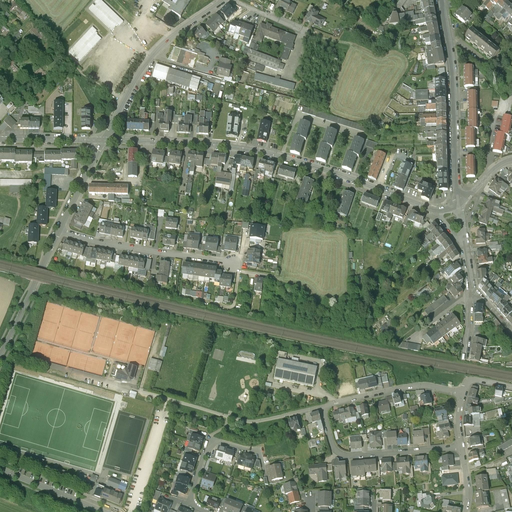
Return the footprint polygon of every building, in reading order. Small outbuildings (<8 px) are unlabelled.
[(93,5),(89,9),(111,31),(117,25),(119,27),(123,22),(100,0),(97,0),(95,3),(96,5),(95,6),(93,5)] [(169,1),(167,4),(174,8),(172,12),(181,17),(191,0),(179,0),(176,5),(169,1)] [(283,0),(282,0),(282,1),(279,7),(293,14),(296,7),(283,0)] [(399,0),(392,11),(396,14),(398,16),(404,15),(406,14),(401,8),(407,0),(399,0)] [(432,0),(425,0),(422,1),(424,11),(434,9),(432,0)] [(491,0),(485,7),(488,10),(494,3),(496,5),(500,0),(491,0)] [(500,0),(496,5),(487,15),(490,17),(494,12),(496,14),(507,2),(504,0),(500,0)] [(496,14),(496,15),(498,16),(501,13),(504,15),(511,7),(507,2),(496,14)] [(7,8),(10,12),(16,7),(14,3),(7,8)] [(221,12),(221,13),(228,19),(232,15),(233,16),(236,13),(233,10),(232,10),(228,5),(221,12)] [(504,15),(502,18),(503,19),(504,20),(509,15),(511,17),(511,15),(511,6),(511,7),(504,15)] [(471,15),(462,8),(456,17),(465,24),(466,22),(471,15)] [(422,16),(415,17),(415,22),(435,18),(434,9),(424,11),(425,18),(424,18),(424,16),(422,16)] [(312,10),(311,10),(310,13),(306,21),(310,24),(310,22),(321,28),(325,21),(316,17),(318,13),(312,10)] [(219,15),(226,21),(228,19),(221,13),(219,15)] [(226,21),(219,15),(217,17),(224,23),(226,21)] [(414,17),(405,19),(404,15),(398,16),(395,17),(397,25),(415,22),(415,17),(414,17)] [(487,15),(482,20),(487,24),(490,21),(492,19),(490,17),(487,15)] [(217,17),(216,16),(211,21),(218,28),(224,23),(217,17)] [(435,18),(415,22),(416,25),(423,24),(426,23),(426,26),(427,26),(437,24),(435,18)] [(218,28),(211,21),(206,25),(210,29),(213,33),(218,28)] [(238,24),(233,22),(229,33),(234,35),(235,34),(234,34),(238,24)] [(243,25),(238,23),(238,24),(234,34),(235,34),(239,36),(243,25)] [(437,24),(427,26),(427,28),(425,29),(425,28),(418,30),(419,34),(421,33),(429,32),(438,30),(437,24)] [(467,29),(460,24),(457,29),(464,34),(467,29)] [(248,27),(243,25),(239,36),(244,38),(248,27)] [(295,38),(271,29),(272,27),(268,25),(267,27),(261,25),(256,37),(256,38),(255,41),(258,42),(261,43),(265,34),(276,38),(275,40),(281,43),(282,40),(288,43),(286,49),(282,59),(286,61),(290,51),(293,52),(293,50),(292,49),(293,46),(292,46),(295,38)] [(97,32),(92,27),(69,52),(73,56),(75,54),(77,56),(75,58),(79,62),(101,39),(95,33),(97,32)] [(253,29),(248,27),(244,38),(249,40),(253,29)] [(200,28),(194,33),(200,39),(206,34),(200,28)] [(499,51),(472,29),(465,38),(492,60),(499,51)] [(438,30),(429,32),(430,35),(423,36),(423,40),(439,37),(438,30)] [(280,60),(257,51),(258,49),(256,48),(258,42),(255,41),(256,38),(256,37),(253,37),(249,50),(281,62),(282,59),(286,49),(284,48),(280,60)] [(440,44),(431,45),(431,48),(426,49),(427,52),(442,50),(440,44)] [(212,60),(175,47),(171,61),(193,68),(195,62),(210,67),(212,60)] [(281,62),(249,50),(245,59),(258,64),(258,66),(248,62),(245,68),(256,72),(256,71),(262,73),(264,67),(277,71),(278,69),(282,71),(284,66),(280,65),(281,62)] [(442,50),(426,53),(426,57),(428,66),(434,65),(434,66),(434,65),(439,65),(444,64),(442,50)] [(434,65),(428,66),(426,57),(423,57),(424,59),(422,60),(423,69),(435,69),(434,65),(434,66),(434,65)] [(230,62),(221,59),(220,65),(220,64),(217,75),(225,77),(229,78),(232,67),(229,67),(229,66),(230,62)] [(193,77),(156,65),(153,77),(189,89),(193,77)] [(473,67),(464,67),(464,87),(468,87),(473,87),(473,67)] [(249,74),(241,71),(237,84),(245,86),(249,74)] [(271,79),(256,75),(254,80),(293,91),(295,86),(278,81),(279,78),(276,77),(275,80),(271,79)] [(201,79),(193,77),(189,89),(197,91),(201,79)] [(445,80),(433,80),(433,83),(435,83),(435,90),(445,89),(445,82),(445,80)] [(445,89),(435,90),(435,100),(437,100),(446,100),(445,89)] [(427,90),(415,90),(415,100),(428,100),(427,90)] [(468,93),(467,93),(468,111),(477,111),(477,93),(473,93),(468,93)] [(62,102),(54,102),(54,116),(62,116),(62,102)] [(368,128),(303,108),(302,113),(367,133),(368,128)] [(91,110),(82,110),(82,130),(90,130),(91,110)] [(477,111),(468,111),(468,129),(475,129),(478,129),(477,111)] [(205,113),(201,113),(200,120),(199,129),(197,129),(196,134),(199,134),(203,135),(204,126),(204,118),(205,113)] [(189,118),(185,118),(185,119),(184,124),(184,133),(190,134),(190,129),(189,128),(189,125),(191,125),(192,115),(189,115),(189,118)] [(15,123),(8,116),(4,121),(11,128),(15,123)] [(62,116),(54,116),(54,129),(62,129),(62,116)] [(500,134),(499,134),(506,135),(506,136),(509,136),(511,120),(511,118),(507,117),(503,116),(500,134)] [(239,118),(229,117),(227,136),(236,137),(239,118)] [(28,119),(20,119),(20,122),(18,122),(18,126),(20,126),(20,129),(28,129),(28,119)] [(39,120),(32,120),(32,119),(28,119),(28,129),(39,129),(39,120)] [(140,122),(128,121),(127,130),(139,131),(140,122)] [(270,124),(261,122),(257,141),(266,143),(270,124)] [(301,122),(297,138),(295,137),(290,153),(300,155),(301,149),(302,146),(304,140),(306,140),(307,134),(308,134),(308,131),(310,125),(301,122)] [(436,124),(425,125),(425,127),(425,134),(427,134),(430,134),(430,130),(436,129),(436,127),(436,124)] [(475,129),(468,129),(465,129),(466,148),(468,148),(473,148),(475,148),(475,129)] [(323,145),(321,145),(316,160),(325,163),(327,157),(328,154),(330,148),(332,148),(334,142),(335,139),(337,133),(328,130),(323,145)] [(500,134),(497,133),(493,151),(502,153),(506,136),(506,135),(499,134),(500,134)] [(355,139),(349,154),(348,153),(342,169),(351,172),(353,166),(354,163),(356,157),(358,157),(360,151),(361,151),(362,148),(361,148),(364,142),(355,139)] [(378,144),(368,141),(366,146),(374,149),(378,144)] [(32,152),(15,152),(15,150),(0,150),(0,159),(1,159),(1,161),(10,161),(10,159),(14,160),(14,161),(19,161),(18,163),(27,163),(27,161),(32,161),(32,152)] [(138,150),(129,150),(129,164),(137,164),(138,150)] [(77,151),(60,151),(60,152),(44,152),(44,153),(44,158),(44,161),(61,161),(61,160),(71,160),(77,160),(77,151)] [(196,154),(189,153),(187,169),(194,170),(195,167),(195,164),(196,154)] [(378,153),(368,178),(376,181),(386,156),(378,153)] [(204,154),(196,154),(195,164),(195,167),(202,168),(203,165),(203,159),(204,158),(203,158),(204,154)] [(220,155),(212,155),(211,160),(211,165),(214,165),(214,164),(218,165),(220,155)] [(226,156),(220,155),(218,165),(217,172),(221,173),(222,167),(221,165),(225,165),(226,156)] [(242,158),(235,157),(233,170),(235,170),(236,166),(241,166),(242,158)] [(241,166),(240,171),(246,172),(247,168),(248,159),(242,158),(241,166)] [(468,158),(466,158),(466,177),(475,177),(474,158),(468,158)] [(267,163),(261,162),(259,166),(261,166),(259,170),(258,175),(260,175),(260,176),(261,176),(264,177),(264,175),(267,163)] [(447,162),(437,162),(437,172),(439,172),(447,171),(447,162)] [(275,165),(267,163),(264,175),(272,177),(275,165)] [(404,163),(395,188),(403,191),(412,166),(404,163)] [(137,164),(129,164),(128,177),(137,178),(137,164)] [(296,171),(281,167),(278,175),(294,180),(296,171)] [(65,169),(44,168),(43,188),(50,188),(50,175),(64,175),(65,169)] [(194,170),(187,169),(186,175),(188,175),(186,193),(184,193),(181,213),(188,214),(194,170)] [(447,171),(439,172),(439,191),(448,191),(447,171)] [(230,175),(217,172),(215,183),(228,186),(230,175)] [(248,174),(246,174),(242,192),(246,193),(246,190),(249,191),(250,181),(248,180),(251,177),(248,174)] [(314,182),(304,179),(297,201),(307,204),(314,182)] [(503,184),(497,180),(496,182),(495,181),(492,184),(499,189),(504,192),(506,190),(508,187),(503,184)] [(499,189),(492,184),(491,186),(490,186),(490,187),(490,188),(489,189),(496,194),(498,192),(499,189)] [(109,186),(89,185),(89,194),(109,194),(109,186)] [(128,186),(109,186),(109,194),(128,195),(128,186)] [(434,189),(426,186),(421,198),(429,201),(434,189)] [(56,191),(46,191),(45,208),(37,208),(37,217),(34,217),(33,225),(29,225),(28,229),(25,229),(25,234),(28,234),(28,243),(37,244),(38,235),(38,226),(46,226),(46,217),(47,209),(55,209),(55,200),(56,191)] [(344,192),(337,214),(346,217),(354,195),(344,192)] [(380,200),(365,194),(362,202),(376,208),(380,200)] [(500,203),(487,199),(486,203),(486,204),(486,205),(495,208),(498,210),(499,207),(498,206),(500,203)] [(392,205),(385,202),(382,211),(387,213),(385,217),(383,216),(382,220),(386,222),(389,214),(392,205)] [(84,203),(82,208),(91,212),(93,208),(84,203)] [(398,207),(392,205),(389,214),(392,215),(395,216),(398,207)] [(495,208),(486,205),(485,207),(484,207),(483,211),(491,213),(492,211),(497,212),(497,213),(499,213),(502,214),(503,211),(498,210),(495,208)] [(404,209),(398,207),(395,216),(402,219),(405,212),(406,211),(405,210),(404,209)] [(91,212),(82,208),(80,212),(89,217),(91,212)] [(491,213),(483,211),(482,215),(483,215),(482,217),(489,219),(490,216),(491,213)] [(89,217),(80,212),(77,217),(86,221),(89,217)] [(417,215),(411,212),(408,219),(408,220),(414,222),(417,215)] [(424,217),(417,215),(414,222),(422,225),(423,223),(422,222),(424,217)] [(86,221),(77,217),(75,222),(84,226),(86,221)] [(489,219),(482,217),(482,218),(481,218),(479,223),(487,225),(488,222),(489,219)] [(178,221),(167,219),(166,228),(176,230),(177,226),(178,221)] [(120,223),(114,222),(113,226),(111,236),(117,237),(119,227),(120,223)] [(435,223),(428,229),(426,231),(427,233),(424,235),(427,238),(439,228),(435,223)] [(113,226),(106,225),(105,235),(111,236),(113,226)] [(145,231),(144,230),(142,240),(147,241),(147,240),(150,240),(152,232),(152,228),(146,226),(145,231)] [(251,233),(264,235),(265,228),(252,227),(251,233)] [(426,239),(425,239),(421,243),(420,244),(424,249),(436,239),(437,241),(437,240),(444,235),(439,228),(427,238),(426,239)] [(144,230),(137,229),(136,239),(142,240),(144,230)] [(444,235),(437,240),(438,242),(437,243),(438,245),(440,244),(442,246),(448,241),(444,235)] [(175,238),(165,236),(163,245),(174,247),(174,242),(175,243),(175,238)] [(436,251),(433,253),(434,255),(435,256),(441,251),(444,253),(445,252),(453,246),(449,241),(448,241),(442,246),(441,246),(442,246),(439,248),(436,251)] [(453,246),(445,252),(447,255),(445,256),(447,258),(449,257),(456,251),(453,246)] [(98,250),(93,249),(92,253),(90,253),(90,256),(87,255),(86,258),(86,261),(90,262),(91,259),(92,259),(91,263),(95,264),(96,260),(98,250)] [(456,251),(449,257),(451,259),(453,262),(459,256),(456,251)] [(113,253),(108,252),(106,262),(115,263),(116,256),(112,256),(113,253)] [(444,253),(439,257),(440,258),(439,259),(439,260),(440,260),(441,259),(445,256),(447,255),(445,252),(444,253)] [(125,257),(120,256),(120,257),(119,266),(115,265),(114,269),(123,271),(124,267),(125,257)] [(260,259),(248,257),(248,259),(247,259),(246,259),(245,263),(247,263),(247,264),(248,264),(251,264),(251,265),(254,265),(257,265),(259,265),(260,259)] [(145,261),(140,260),(138,269),(139,270),(138,276),(146,278),(147,270),(150,270),(150,267),(148,267),(148,265),(144,265),(145,261)] [(448,270),(445,273),(449,278),(461,268),(460,261),(448,270)] [(166,263),(161,263),(160,270),(169,271),(170,264),(166,263)] [(169,271),(160,270),(159,277),(157,277),(156,283),(167,285),(169,271)] [(477,272),(476,272),(478,287),(479,288),(484,280),(488,272),(489,270),(482,271),(477,272)] [(458,275),(451,280),(454,284),(456,286),(462,281),(463,280),(458,275)] [(484,280),(479,288),(482,290),(483,292),(487,284),(484,280)] [(456,286),(449,291),(455,299),(463,293),(460,288),(461,287),(460,285),(463,283),(462,281),(456,286)] [(487,284),(483,292),(486,296),(491,289),(490,287),(487,284)] [(490,300),(493,303),(493,304),(495,306),(497,308),(507,296),(508,295),(499,288),(499,289),(495,293),(490,300)] [(493,290),(491,289),(486,296),(490,300),(495,293),(493,291),(493,290)] [(444,295),(424,311),(428,315),(447,300),(444,295)] [(497,308),(501,313),(507,306),(504,303),(505,302),(506,302),(510,298),(507,296),(497,308)] [(510,308),(508,305),(507,306),(501,313),(506,319),(511,312),(510,310),(511,308),(511,307),(510,308)] [(460,324),(452,315),(448,318),(455,327),(460,324)] [(455,327),(448,318),(444,321),(451,331),(455,327)] [(511,346),(511,338),(496,320),(492,323),(511,347),(511,346)] [(451,331),(444,321),(439,325),(447,334),(451,331)] [(169,324),(159,356),(161,357),(164,347),(171,325),(169,324)] [(447,334),(439,325),(435,328),(442,338),(447,334)] [(442,338),(435,328),(431,331),(438,341),(442,338)] [(438,341),(431,331),(426,335),(434,344),(438,341)] [(481,340),(474,338),(473,346),(481,348),(482,348),(486,348),(487,341),(481,340)] [(481,348),(473,346),(471,355),(480,356),(481,348)] [(162,362),(151,359),(148,369),(155,371),(154,371),(158,372),(162,362)] [(317,368),(278,360),(274,379),(313,387),(317,368)] [(136,367),(129,365),(128,369),(122,372),(118,371),(116,378),(127,382),(128,380),(131,378),(133,379),(136,367)] [(375,379),(367,381),(368,389),(376,387),(376,385),(375,379)] [(367,381),(358,383),(360,389),(360,390),(368,389),(367,381)] [(477,388),(472,387),(469,398),(475,400),(475,399),(478,388),(477,388)] [(503,390),(496,389),(494,396),(501,398),(503,390)] [(399,396),(395,397),(394,394),(392,395),(392,397),(394,403),(392,403),(393,406),(399,405),(399,407),(404,406),(403,401),(400,401),(399,396)] [(425,396),(420,397),(421,402),(419,403),(420,407),(432,404),(431,400),(430,400),(428,395),(425,396)] [(386,401),(382,402),(382,403),(378,404),(378,403),(377,403),(379,412),(386,411),(386,410),(389,409),(389,410),(390,410),(388,404),(387,404),(386,401)] [(366,405),(360,407),(360,406),(360,407),(361,412),(362,417),(366,416),(366,415),(368,415),(366,405)] [(476,406),(471,407),(466,407),(467,411),(465,411),(465,414),(464,418),(471,418),(471,416),(475,415),(478,414),(478,409),(476,409),(476,406)] [(445,407),(434,410),(436,417),(441,416),(447,415),(445,407)] [(353,408),(345,410),(345,411),(347,419),(356,417),(355,414),(354,414),(353,408)] [(342,410),(337,411),(339,419),(340,421),(347,419),(345,411),(342,411),(342,410)] [(324,432),(319,413),(310,415),(312,424),(315,423),(316,427),(318,427),(320,433),(324,432)] [(297,419),(288,421),(290,430),(296,428),(297,432),(300,431),(297,419)] [(443,426),(436,427),(437,433),(436,433),(437,437),(439,437),(439,440),(442,439),(443,440),(445,439),(445,438),(449,438),(447,431),(451,431),(450,424),(449,424),(443,426)] [(423,433),(417,433),(417,432),(413,433),(414,444),(423,443),(423,444),(424,443),(423,437),(423,433)] [(380,433),(371,434),(371,436),(369,436),(370,448),(381,447),(381,439),(380,433)] [(387,434),(386,434),(387,438),(387,446),(397,445),(396,435),(396,434),(387,434)] [(407,434),(396,435),(397,445),(397,446),(407,445),(407,439),(407,434)] [(198,437),(192,435),(192,436),(190,442),(201,446),(203,439),(198,437)] [(361,438),(351,439),(351,449),(362,449),(361,438)] [(479,438),(469,440),(470,440),(471,443),(469,443),(470,444),(471,448),(470,448),(477,447),(481,446),(480,446),(479,438)] [(511,439),(498,446),(501,452),(511,445),(511,439)] [(315,440),(307,441),(309,448),(316,447),(315,440)] [(201,446),(190,442),(188,448),(188,449),(192,450),(199,452),(201,446)] [(227,449),(219,447),(218,452),(216,459),(224,461),(227,449)] [(230,450),(227,449),(224,461),(231,463),(232,458),(234,453),(229,451),(230,450)] [(476,453),(468,456),(469,463),(478,460),(477,457),(476,453)] [(244,456),(241,455),(240,456),(238,462),(238,465),(245,467),(248,456),(245,455),(244,456)] [(191,458),(185,456),(183,462),(195,465),(197,459),(191,458)] [(252,457),(248,456),(245,467),(252,469),(253,466),(255,460),(255,459),(251,458),(252,457)] [(452,456),(442,457),(443,467),(448,467),(453,466),(452,456)] [(426,457),(414,458),(415,467),(421,467),(422,472),(421,472),(421,473),(427,472),(428,472),(427,465),(426,457)] [(409,458),(397,459),(397,463),(398,471),(403,471),(403,475),(410,474),(409,467),(409,458)] [(260,461),(255,460),(253,466),(261,469),(260,461)] [(390,460),(382,461),(382,468),(385,467),(386,473),(391,472),(391,464),(390,460)] [(376,461),(364,462),(365,473),(376,472),(377,472),(376,466),(376,461)] [(195,465),(183,462),(180,470),(186,472),(192,474),(195,465)] [(364,462),(351,463),(352,477),(365,476),(365,473),(364,462)] [(341,465),(340,465),(339,464),(335,464),(335,466),(336,478),(343,478),(343,476),(344,475),(345,475),(345,474),(346,474),(345,465),(345,464),(344,464),(343,464),(342,464),(342,465),(341,465)] [(325,465),(309,467),(310,475),(314,474),(314,473),(318,472),(319,482),(327,481),(326,472),(325,465)] [(65,472),(45,466),(44,470),(63,476),(65,472)] [(275,467),(269,468),(269,471),(269,472),(270,475),(281,472),(280,466),(275,467)] [(495,469),(485,471),(487,477),(489,477),(496,475),(497,475),(499,475),(497,471),(495,471),(495,469)] [(281,472),(270,475),(270,478),(271,478),(272,482),(283,479),(281,472)] [(209,477),(205,476),(201,487),(207,489),(208,486),(211,487),(212,483),(214,484),(215,479),(209,477)] [(484,476),(476,478),(478,493),(486,492),(488,491),(487,485),(486,485),(484,476)] [(183,479),(178,477),(176,484),(187,487),(190,481),(183,479)] [(120,482),(110,478),(107,485),(118,489),(120,482)] [(295,483),(283,486),(286,495),(288,494),(297,492),(296,487),(295,483)] [(187,487),(176,484),(174,491),(178,493),(185,495),(187,487)] [(122,496),(104,489),(104,488),(99,485),(94,496),(100,498),(100,497),(119,505),(122,496)] [(506,489),(499,491),(503,510),(509,509),(510,509),(506,489)] [(161,493),(156,491),(153,500),(158,501),(159,499),(161,493)] [(297,492),(288,494),(290,504),(299,502),(297,492)] [(391,492),(380,492),(380,499),(383,499),(383,501),(390,501),(390,496),(391,496),(391,492)] [(478,493),(474,493),(477,509),(488,507),(486,492),(478,493)] [(427,494),(422,494),(422,499),(423,499),(423,501),(421,501),(421,502),(421,504),(422,507),(429,509),(430,508),(431,510),(435,507),(434,505),(434,504),(434,501),(433,501),(432,496),(431,496),(431,494),(427,494)] [(220,502),(210,498),(207,504),(217,509),(218,507),(220,502)] [(159,499),(158,501),(154,509),(161,511),(165,501),(159,499)] [(231,511),(235,503),(227,500),(224,508),(223,511),(225,511),(231,511)] [(165,501),(161,511),(168,511),(172,504),(165,501)]
